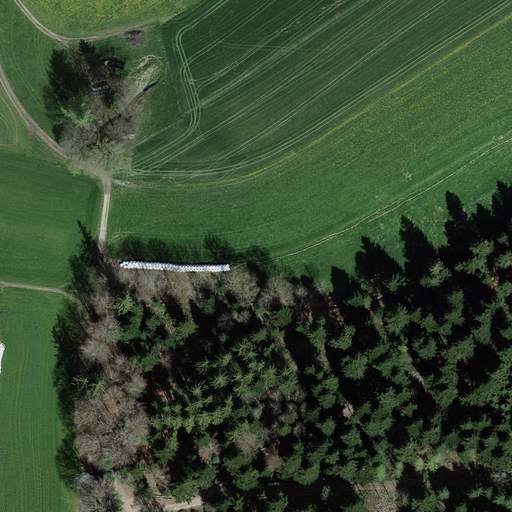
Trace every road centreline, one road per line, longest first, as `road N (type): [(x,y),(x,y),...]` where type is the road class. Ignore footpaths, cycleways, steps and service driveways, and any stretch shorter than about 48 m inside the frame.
road 1 (track): [(186,511),(237,470),(359,407),(511,344)]
road 2 (track): [(103,511),(116,438),(119,328),(77,294),(0,283)]
road 3 (track): [(437,511),(413,486),(263,487),(230,496)]
road 4 (track): [(0,76),(45,142),(97,176)]
